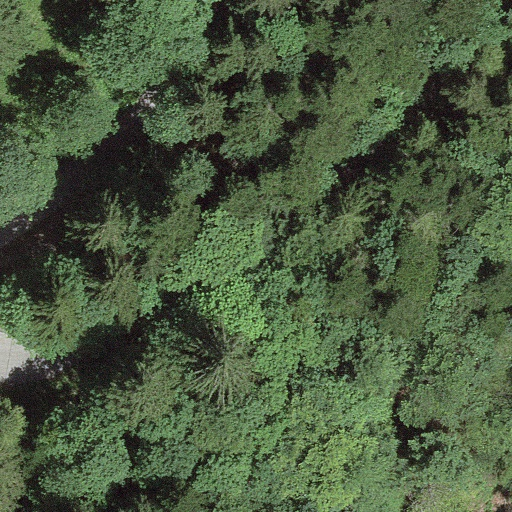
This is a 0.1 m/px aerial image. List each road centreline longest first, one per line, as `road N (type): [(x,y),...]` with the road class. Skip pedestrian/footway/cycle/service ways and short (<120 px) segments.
road 1 (unclassified): [(485,0),(402,110),(333,172),(105,320),(57,344),(0,354)]
road 2 (unclassified): [(0,223),(125,133),(223,0)]
